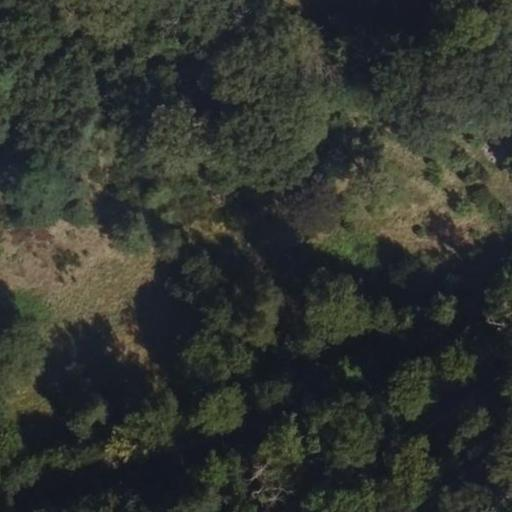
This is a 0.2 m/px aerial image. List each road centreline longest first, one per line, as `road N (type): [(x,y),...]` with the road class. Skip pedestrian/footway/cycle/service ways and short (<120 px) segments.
road 1 (track): [(0,498),(219,429),(385,360),(511,291)]
road 2 (secondary): [(322,511),(511,372)]
